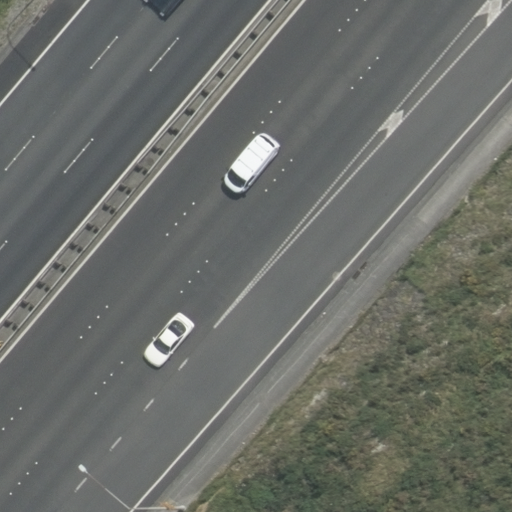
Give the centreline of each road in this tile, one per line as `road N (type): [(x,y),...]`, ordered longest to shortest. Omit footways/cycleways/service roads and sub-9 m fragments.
road 1 (trunk): [(421,0),(2,511)]
road 2 (trunk): [(511,39),(66,511)]
road 3 (trunk): [(0,236),(194,0)]
